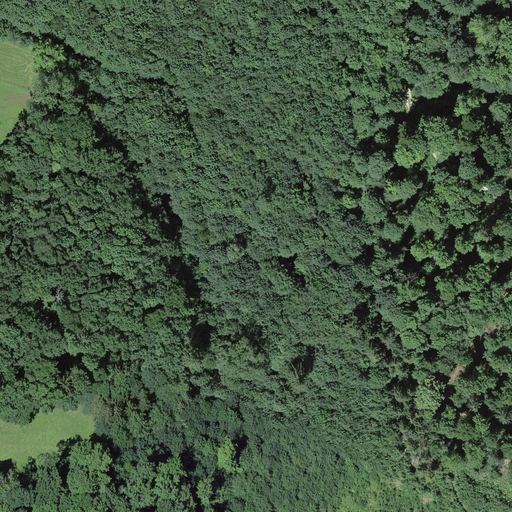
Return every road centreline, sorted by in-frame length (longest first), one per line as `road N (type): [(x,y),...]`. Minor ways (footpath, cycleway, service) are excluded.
road 1 (track): [(405,0),(405,97),(437,157),(464,180),(511,199)]
road 2 (track): [(159,85),(0,6)]
